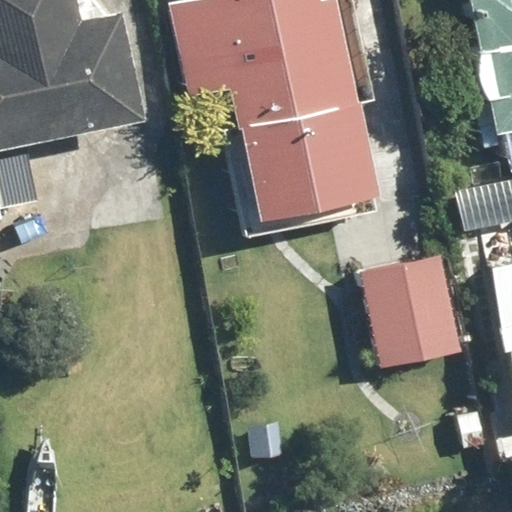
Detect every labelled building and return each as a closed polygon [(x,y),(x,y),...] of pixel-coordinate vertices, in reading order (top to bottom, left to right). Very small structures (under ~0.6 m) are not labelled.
[(0,0),(0,207),(38,200),(26,138),(132,117),(111,10),(69,18),(65,0),(0,0)] [(170,0),(162,2),(180,92),(219,85),(246,217),(365,193),(326,0),(170,0)] [(511,125),(511,0),(461,0),(484,131),(511,125)] [(434,255),(354,271),(372,364),(453,348),(434,255)] [(511,260),(480,267),(511,426),(511,260)]
